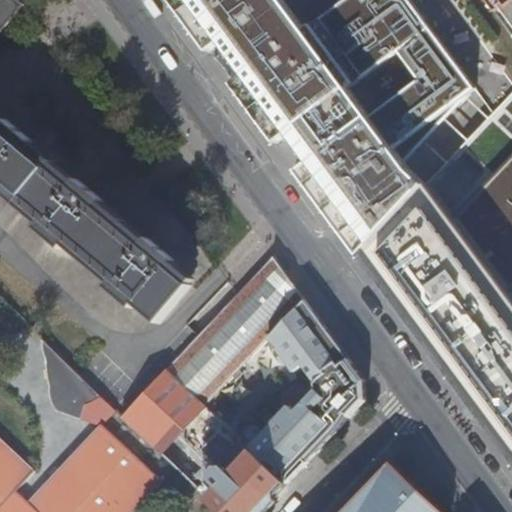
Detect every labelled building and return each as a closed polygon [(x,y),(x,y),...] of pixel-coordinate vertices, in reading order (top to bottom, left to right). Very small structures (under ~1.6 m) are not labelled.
[(0,0),(0,31),(5,28),(26,3),(22,0),(0,0)] [(172,0),(211,52),(223,43),(234,58),(246,75),(234,84),(278,143),(291,134),(301,148),(300,148),(299,150),(298,153),(299,155),(300,156),(302,157),(304,158),(307,157),(307,156),(311,162),(299,171),(361,256),(428,186),(411,171),(405,162),(468,95),(477,89),(411,0),(347,0),(307,29),(295,12),(285,0),(172,0)] [(511,0),(487,0),(496,11),(501,8),(511,22),(511,0)] [(9,121),(0,113),(0,121),(5,125),(9,121)] [(172,261),(176,257),(178,255),(153,235),(151,237),(148,242),(101,203),(104,199),(106,196),(82,177),(81,179),(77,184),(29,145),(33,140),(35,138),(10,118),(9,121),(5,125),(0,121),(0,186),(45,223),(42,228),(66,247),(69,243),(116,282),(113,285),(136,305),(140,301),(164,320),(196,280),(172,261)] [(81,179),(33,140),(29,145),(77,184),(81,179)] [(511,163),(456,222),(511,294),(511,163)] [(511,294),(456,222),(428,186),(361,256),(511,459),(511,294)] [(151,237),(104,199),(101,203),(148,242),(151,237)] [(207,403),(272,335),(306,298),(275,256),(169,367),(207,403)] [(199,276),(176,257),(172,261),(196,280),(199,276)] [(366,380),(306,298),(272,335),(281,343),(279,345),(296,368),(305,362),(318,377),(318,386),(298,408),(292,401),(251,445),(290,482),(367,401),(366,380)] [(41,318),(33,327),(38,331),(46,323),(41,318)] [(85,402),(104,395),(53,346),(43,336),(48,382),(54,405),(79,415),(85,402)] [(215,494),(211,498),(225,511),(261,511),(290,482),(251,445),(207,403),(169,367),(124,414),(200,487),(204,484),(228,458),(243,464),(215,494)] [(0,511),(131,511),(163,478),(104,423),(32,501),(18,489),(36,470),(0,436),(0,511)] [(399,456),(345,511),(464,511),(423,458),(399,456)] [(211,498),(215,494),(204,484),(200,487),(211,498)]
